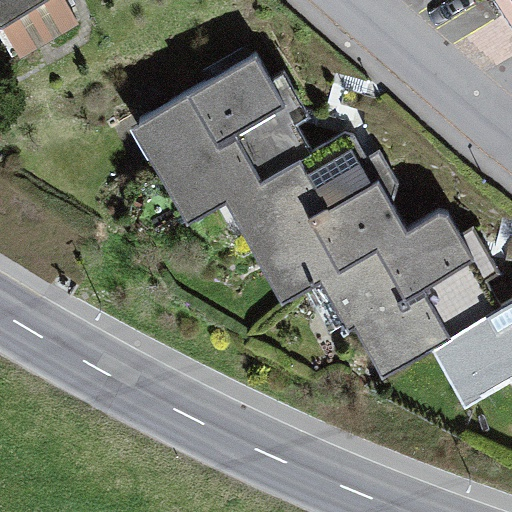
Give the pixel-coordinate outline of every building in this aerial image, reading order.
[(0,0),(0,32),(11,58),(77,24),(63,0),(0,0)] [(253,55),(131,127),(177,224),(308,155),(292,124),(310,115),(287,69),(267,78),(253,55)] [(308,155),(220,202),(274,303),(406,232),(378,178),(363,183),(340,137),(308,155)] [(406,232),(314,283),(337,328),(348,321),(374,377),(502,306),(489,280),(503,269),(476,229),(458,237),(443,211),(406,232)] [(511,299),(502,306),(429,348),(459,405),(508,376),(511,373),(511,299)]
